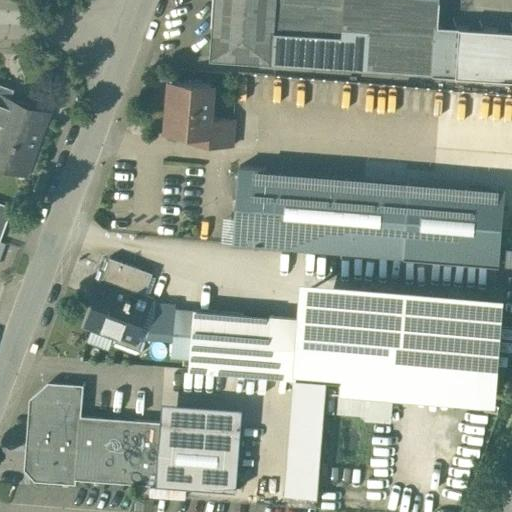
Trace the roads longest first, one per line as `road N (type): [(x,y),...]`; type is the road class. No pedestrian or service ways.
road 1 (residential): [(0,366),(132,26)]
road 2 (residential): [(0,25),(132,26)]
